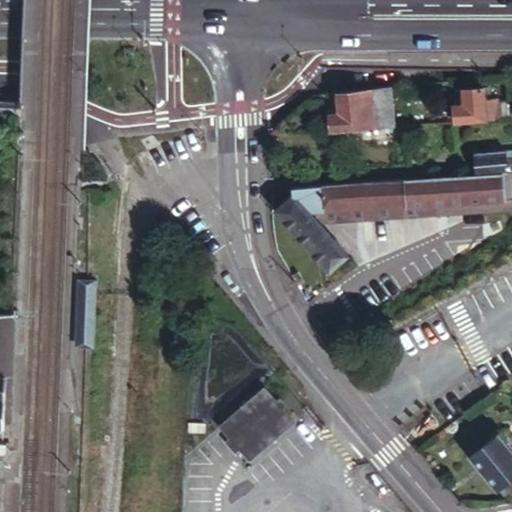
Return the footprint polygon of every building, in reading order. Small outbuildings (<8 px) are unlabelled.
[(396,96),(395,84),(363,87),(364,102),(375,102),(375,98),(396,96)] [(458,120),(500,117),(499,99),(488,98),(486,85),(466,86),(467,104),(457,106),(458,120)] [(364,102),(363,87),(340,89),(342,109),(332,111),(333,127),(365,125),(364,102)] [(365,125),(387,124),(398,124),(397,114),(396,96),(375,98),(375,102),(364,102),(365,125)] [(500,117),(511,116),(511,97),(499,99),(500,117)] [(398,124),(423,122),(423,112),(397,114),(398,124)] [(477,151),(479,173),(504,170),(510,169),(509,154),(509,149),(477,151)] [(479,173),(294,185),(295,192),(312,209),(318,209),(381,204),(382,209),(411,207),(412,204),(440,202),(507,197),(504,170),(479,173)] [(312,209),(295,192),(279,207),(335,269),(351,253),(323,222),(312,209)] [(441,213),(440,202),(412,204),(411,207),(382,209),(381,204),(318,209),(312,209),(323,222),(441,213)] [(96,279),(81,279),(79,345),(84,345),(95,345),(96,279)] [(4,407),(4,421),(13,421),(17,310),(7,309),(7,311),(6,340),(4,407)] [(217,420),(247,454),(293,413),(262,380),(217,420)] [(499,486),(504,483),(511,476),(511,447),(497,430),(471,451),(499,486)]
